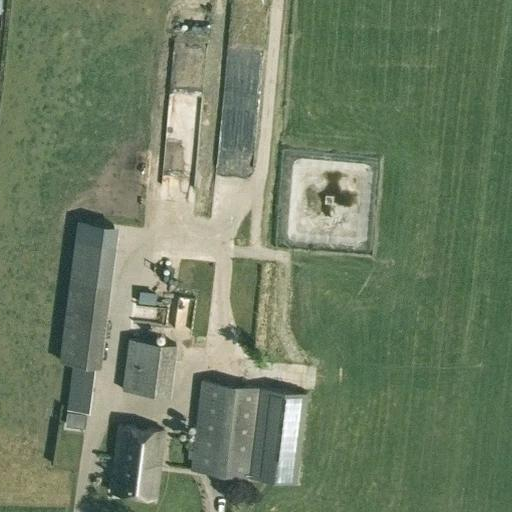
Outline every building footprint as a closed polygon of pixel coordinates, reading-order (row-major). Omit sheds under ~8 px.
[(326,272),(323,294),(381,300),(383,279),(326,272)] [(56,356),(97,360),(105,279),(64,274),(56,356)] [(185,322),(186,290),(169,289),(167,321),(185,322)] [(138,302),(154,304),(156,294),(139,292),(138,302)] [(128,338),(121,389),(170,396),(177,343),(128,338)] [(62,412),(87,416),(95,366),(69,362),(62,412)] [(295,481),(306,392),(201,380),(191,469),(295,481)] [(110,490),(155,496),(163,430),(118,425),(110,490)]
